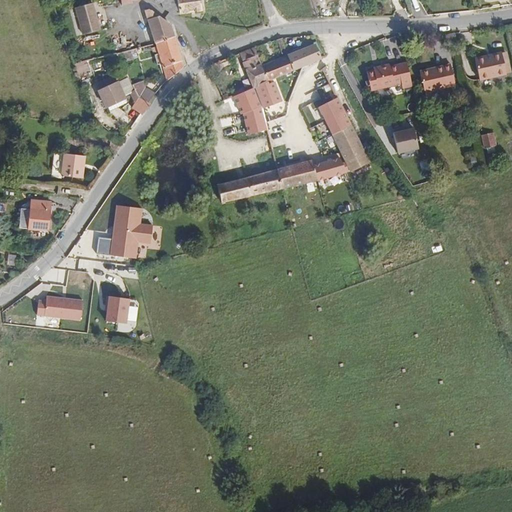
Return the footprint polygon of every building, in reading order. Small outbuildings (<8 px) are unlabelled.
[(102,0),(101,0),(95,1),(98,19),(105,18),(102,0)] [(165,8),(176,14),(204,10),(202,0),(154,0),(155,0),(160,0),(162,4),(163,6),(165,8)] [(93,2),(77,7),(86,40),(102,35),(93,2)] [(153,41),(175,35),(168,13),(151,7),(143,8),(153,41)] [(448,43),(456,42),(454,33),(446,34),(448,43)] [(175,69),(183,63),(175,35),(153,41),(162,72),(164,79),(169,74),(175,69)] [(287,53),(282,42),(276,43),(282,55),(287,53)] [(295,72),(322,62),(323,61),(316,46),(288,57),(295,72)] [(253,88),(269,82),(263,67),(256,50),(240,55),(253,88)] [(115,52),(109,53),(119,72),(93,84),(95,90),(96,90),(106,86),(127,75),(115,52)] [(500,56),(476,61),(480,82),(505,77),(500,56)] [(274,80),(295,72),(288,57),(263,67),(269,82),(274,80)] [(381,71),(370,73),(373,91),(405,84),(406,89),(413,88),(409,66),(393,69),(392,65),(380,68),(381,71)] [(451,67),(421,73),(425,94),(455,88),(451,67)] [(96,90),(95,91),(103,107),(104,106),(121,98),(120,96),(127,93),(129,96),(130,99),(131,97),(123,85),(130,82),(127,75),(106,86),(96,90)] [(142,89),(139,79),(130,82),(138,98),(146,104),(152,96),(142,89)] [(285,110),(274,80),(269,82),(253,88),(262,108),(265,117),(271,115),(285,110)] [(140,113),(146,104),(138,98),(130,82),(123,85),(131,97),(130,99),(133,101),(129,107),(137,111),(140,113)] [(337,94),(333,85),(326,88),(330,97),(337,94)] [(262,108),(253,88),(234,95),(237,103),(242,115),(262,108)] [(234,95),(224,100),(226,107),(237,103),(234,95)] [(350,120),(342,105),(325,114),(332,128),(350,120)] [(104,106),(103,107),(97,109),(101,118),(109,114),(104,106)] [(350,120),(332,128),(335,136),(334,137),(352,174),(371,164),(350,120)] [(268,126),(271,140),(281,138),(278,123),(268,126)] [(397,153),(419,149),(416,127),(394,130),(397,153)] [(493,135),(480,136),(482,150),(494,149),(493,135)] [(84,156),(53,151),(50,173),(81,178),(84,156)] [(427,156),(420,157),(423,170),(430,168),(427,156)] [(288,190),(348,175),(341,159),(314,166),(313,162),(279,171),(283,191),(288,190)] [(224,204),(283,191),(279,171),(220,187),(224,204)] [(29,197),(20,203),(17,227),(47,230),(49,199),(29,197)] [(154,226),(141,224),(143,208),(116,205),(112,240),(110,255),(137,258),(139,244),(151,245),(154,226)] [(110,255),(112,240),(98,238),(96,253),(110,255)] [(83,299),(46,295),(46,300),(44,315),(80,320),(83,299)] [(128,298),(107,297),(105,324),(126,326),(128,298)] [(44,315),(46,300),(39,299),(37,315),(44,315)] [(137,307),(129,306),(127,322),(136,323),(137,307)]
